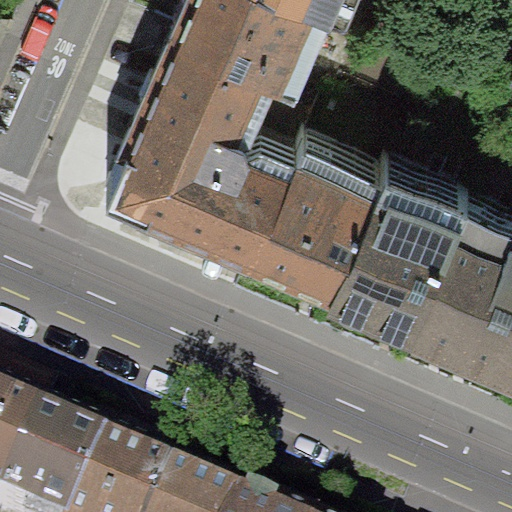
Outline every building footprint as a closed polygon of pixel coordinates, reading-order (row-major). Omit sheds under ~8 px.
[(278,62),(305,0),(181,0),(180,2),(171,24),(267,66),(290,76),(293,68),(278,62)] [(267,66),(171,24),(118,144),(101,184),(189,222),(248,248),(286,160),(241,141),(243,137),(238,124),(243,122),(267,66)] [(326,282),(371,177),(293,144),(286,160),(248,248),(267,256),(326,282)] [(326,282),(332,284),(332,290),(334,294),(338,299),(341,301),(344,302),(349,303),(351,303),(356,302),(359,301),(363,298),(374,302),(405,316),(449,214),(461,187),(452,183),(445,200),(374,169),(371,177),(326,282)] [(449,214),(405,316),(444,333),(511,361),(511,223),(503,219),(497,234),(449,214)] [(0,503),(2,504),(41,412),(0,394),(0,503)] [(41,412),(2,504),(20,511),(76,511),(108,440),(55,418),(41,412)] [(155,511),(174,469),(122,446),(108,440),(76,511),(155,511)] [(188,475),(174,469),(155,511),(234,511),(241,498),(188,475)] [(234,511),(273,511),(254,504),(241,498),(234,511)]
